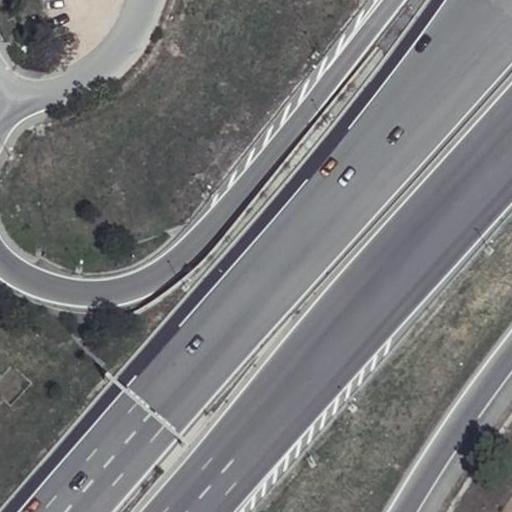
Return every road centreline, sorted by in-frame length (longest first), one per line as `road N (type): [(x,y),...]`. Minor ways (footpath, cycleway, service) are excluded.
road 1 (motorway): [(498,0),(148,416)]
road 2 (motorway): [(396,0),(231,211),(142,287),(102,299),(62,298),(22,284),(0,261)]
road 3 (motorway): [(185,511),(511,148)]
road 4 (unclassified): [(0,101),(65,93),(95,77),(141,26),(149,0)]
road 5 (motorway): [(420,511),(511,369)]
road 6 (motorway): [(148,416),(57,511)]
road 7 (motorway): [(148,416),(72,511)]
